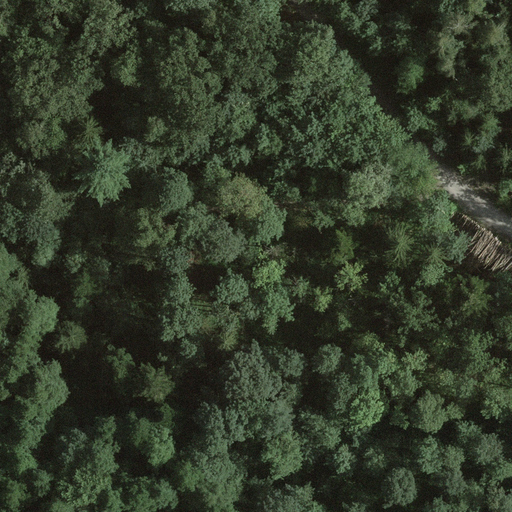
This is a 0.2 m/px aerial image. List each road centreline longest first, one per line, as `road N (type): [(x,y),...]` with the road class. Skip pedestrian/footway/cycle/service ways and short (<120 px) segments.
road 1 (track): [(0,230),(455,190)]
road 2 (track): [(296,0),(455,190),(511,229)]
